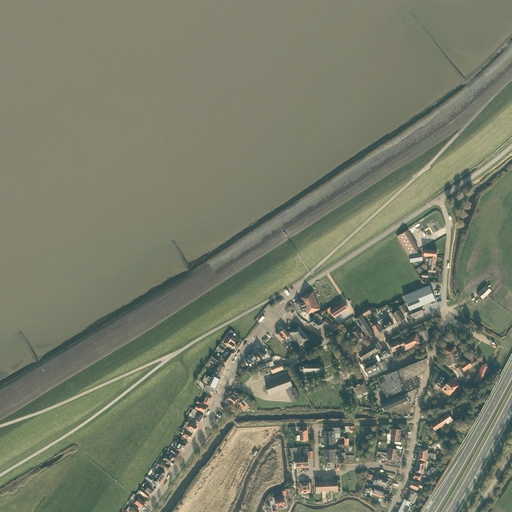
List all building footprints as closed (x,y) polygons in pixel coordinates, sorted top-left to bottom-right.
[(416,250),(418,249),(407,230),(397,236),(407,255),(408,255),(408,256),(409,255),(411,262),(423,260),(421,253),(418,254),(416,250)] [(429,256),(424,256),(425,263),(429,263),(429,266),(428,272),(435,272),(436,269),(435,269),(435,267),(436,257),(430,256),(430,257),(429,256)] [(403,296),(409,311),(413,309),(413,310),(410,311),(412,317),(424,312),(421,306),(436,300),(429,285),(403,296)] [(484,298),(493,291),(491,288),(482,295),(484,298)] [(304,295),(304,296),(300,298),(301,300),(295,302),(300,314),(306,312),(307,314),(309,314),(310,315),(314,314),(313,312),(320,309),(317,302),(322,301),(318,293),(314,294),(313,292),(304,295)] [(330,311),(334,317),(348,309),(344,302),(330,311)] [(399,307),(402,313),(407,310),(403,304),(399,307)] [(361,312),(364,316),(371,312),(368,308),(361,312)] [(396,312),(394,308),(390,310),(398,324),(405,320),(399,310),(396,312)] [(384,329),(394,324),(391,319),(394,317),(391,312),(390,313),(388,314),(389,315),(379,321),(384,329)] [(321,320),(323,317),(317,313),(315,315),(310,322),(319,329),(323,323),(331,329),(334,324),(326,319),(324,322),(321,320)] [(375,335),(368,324),(361,314),(355,318),(368,339),(375,335)] [(371,324),(372,326),(377,334),(382,331),(378,323),(376,320),(371,324)] [(293,347),(296,344),(294,341),(284,329),(281,326),(278,328),(281,331),(279,333),(279,332),(276,334),(277,335),(276,335),(281,341),(280,342),(285,348),(287,346),(284,342),(285,341),(287,339),(293,347)] [(358,328),(356,326),(352,328),(354,330),(352,332),(355,337),(361,332),(358,328)] [(295,330),(293,328),(289,332),(291,334),(290,334),(293,337),(295,340),(300,345),(302,343),(308,339),(299,327),(295,330)] [(235,340),(231,337),(234,333),(233,332),(230,330),(225,337),(233,344),(235,340)] [(359,342),(360,343),(365,339),(364,338),(365,337),(361,332),(355,337),(359,342)] [(399,340),(388,345),(392,352),(403,347),(404,351),(421,343),(417,334),(400,341),(399,340)] [(227,345),(226,347),(230,350),(231,348),(231,349),(234,345),(233,344),(225,337),(221,342),(227,345)] [(359,354),(363,362),(362,363),(364,367),(375,362),(374,359),(371,360),(369,358),(366,359),(365,358),(369,356),(370,358),(374,355),(373,354),(382,348),(378,343),(359,354)] [(225,348),(220,344),(216,348),(222,352),(225,348)] [(266,353),(260,346),(254,352),(259,358),(260,359),(266,353)] [(457,351),(455,346),(444,349),(449,366),(461,362),(458,351),(457,351)] [(234,354),(226,349),(220,358),(227,364),(234,354)] [(387,357),(390,356),(387,349),(381,353),(383,356),(380,358),(381,360),(387,357)] [(251,366),(259,358),(254,352),(245,360),(249,364),(251,366)] [(219,358),(218,357),(213,354),(209,359),(215,363),(219,358)] [(428,359),(427,358),(385,376),(385,375),(377,378),(380,385),(382,385),(388,400),(381,404),(384,411),(409,400),(406,393),(420,387),(415,376),(424,372),(428,359)] [(378,363),(381,369),(387,367),(384,360),(378,363)] [(456,369),(463,379),(468,376),(466,373),(468,371),(466,369),(472,365),(468,360),(456,369)] [(285,369),(282,362),(270,366),(273,373),(285,369)] [(375,373),(375,372),(379,370),(376,363),(370,365),(374,374),(375,373)] [(321,366),(319,364),(317,364),(316,364),(314,364),(313,364),(311,364),(308,364),(307,364),(304,364),(304,366),(300,366),(300,369),(300,370),(304,370),(304,371),(304,372),(307,372),(307,371),(308,371),(308,372),(308,371),(311,371),(311,372),(311,371),(313,371),(313,372),(314,372),(314,371),(316,371),(316,372),(317,372),(317,371),(319,371),(319,372),(320,371),(319,371),(321,369),(321,370),(322,369),(321,369),(321,367),(322,367),(321,366)] [(205,385),(204,388),(213,392),(215,389),(225,368),(219,365),(214,375),(213,375),(211,378),(205,375),(201,383),(205,385)] [(365,368),(368,375),(372,374),(373,375),(374,374),(370,365),(365,368)] [(480,370),(473,381),(479,384),(485,374),(480,370)] [(447,379),(443,374),(435,382),(449,396),(459,385),(450,375),(447,379)] [(293,388),(291,385),(292,385),(292,384),(291,384),(289,377),(266,385),(266,386),(269,393),(268,393),(269,394),(287,387),(289,391),(287,391),(292,402),(300,398),(294,388),(293,388)] [(360,384),(359,384),(357,385),(353,387),(357,397),(368,392),(364,382),(360,384)] [(225,400),(233,406),(235,403),(237,404),(239,400),(230,393),(225,400)] [(211,397),(206,395),(202,402),(208,404),(211,397)] [(195,409),(196,409),(204,413),(206,407),(201,404),(201,402),(197,400),(196,403),(199,404),(198,407),(196,406),(195,409)] [(238,403),(242,408),(245,405),(247,404),(243,400),(242,401),(238,403)] [(193,416),(195,417),(194,419),(199,422),(203,414),(198,411),(193,409),(191,413),(194,415),(193,416)] [(437,420),(431,424),(435,430),(441,426),(441,427),(447,423),(448,424),(453,420),(448,413),(437,420)] [(189,424),(186,422),(182,428),(186,430),(185,430),(192,434),(193,431),(196,426),(190,422),(189,424)] [(297,440),(301,440),(301,441),(307,440),(307,430),(304,430),(304,427),(297,427),(298,431),(300,431),(300,435),(297,435),(297,440)] [(340,428),(332,428),(332,431),(324,431),(325,437),(335,437),(334,434),(340,433),(340,428)] [(185,430),(182,429),(181,429),(181,430),(180,432),(181,433),(183,434),(180,439),(186,442),(187,439),(189,440),(192,434),(185,430)] [(180,442),(176,439),(173,443),(176,444),(174,447),(175,449),(180,452),(185,445),(180,441),(180,442)] [(173,460),(175,457),(178,453),(172,448),(169,453),(167,452),(164,456),(165,457),(163,459),(166,461),(163,466),(167,468),(167,469),(168,469),(174,461),(173,460)] [(426,461),(428,461),(429,458),(434,459),(435,454),(430,453),(430,454),(427,453),(428,449),(420,448),(418,460),(426,461)] [(426,475),(426,471),(423,471),(426,462),(418,460),(415,472),(422,474),(426,475)] [(162,471),(164,469),(162,467),(158,465),(157,464),(152,472),(153,472),(162,479),(165,474),(162,471)] [(153,477),(152,479),(150,482),(155,486),(157,483),(158,484),(162,479),(153,472),(152,473),(153,475),(154,476),(153,477)] [(389,478),(382,476),(382,473),(380,472),(379,475),(377,480),(387,484),(389,478)] [(146,480),(144,484),(147,486),(144,489),(142,487),(141,489),(139,492),(146,497),(149,494),(150,495),(156,487),(146,480)] [(377,480),(375,485),(385,489),(387,484),(377,480)] [(410,487),(417,490),(418,487),(422,488),(423,484),(417,482),(417,483),(412,481),(410,487)] [(300,493),(310,492),(310,482),(300,483),(300,493)] [(375,485),(374,490),(384,494),(385,489),(375,485)] [(372,496),(382,499),(384,494),(374,490),(372,496)] [(405,499),(398,511),(407,511),(410,506),(408,505),(410,502),(413,503),(418,494),(409,490),(405,499)] [(136,501),(135,503),(141,508),(145,503),(138,498),(139,497),(136,495),(135,495),(133,499),(136,501)] [(274,498),(276,508),(286,507),(284,497),(274,498)]
